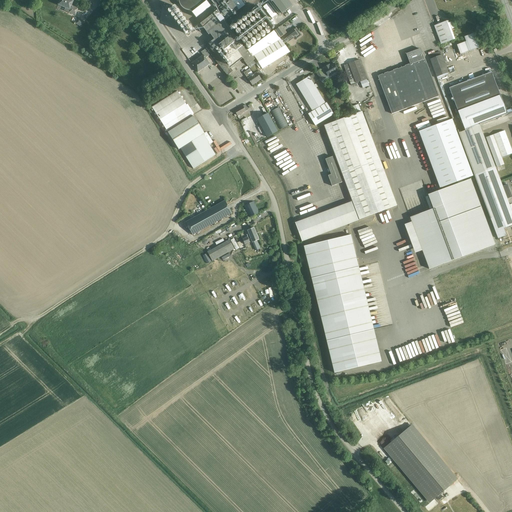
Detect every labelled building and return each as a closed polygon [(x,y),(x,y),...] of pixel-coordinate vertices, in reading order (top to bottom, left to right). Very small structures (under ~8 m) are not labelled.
[(71,0),(60,0),(59,5),(65,8),(64,10),(75,15),(78,8),(72,5),(74,1),(73,1),(71,0)] [(178,0),(179,1),(179,2),(180,4),(181,5),(181,7),(183,8),(184,9),(185,9),(186,10),(188,10),(189,11),(190,11),(191,11),(193,14),(196,18),(202,13),(210,6),(205,0),(178,0)] [(210,0),(216,7),(218,9),(216,11),(212,14),(209,16),(201,22),(196,26),(200,32),(203,29),(208,35),(210,34),(214,39),(204,46),(217,63),(214,65),(215,66),(217,65),(220,69),(221,68),(226,75),(232,71),(229,67),(235,62),(233,60),(237,57),(231,49),(234,47),(244,60),(243,60),(247,65),(254,60),(246,50),(233,34),(234,33),(224,21),(245,4),(241,0),(210,0)] [(271,0),(275,5),(278,9),(280,12),(281,13),(282,14),(287,10),(292,6),(287,0),(271,0)] [(440,44),(454,39),(448,21),(434,26),(440,44)] [(275,31),(280,39),(287,34),(281,26),(275,31)] [(296,27),(282,37),(286,42),(288,40),(288,41),(294,37),(296,40),(302,36),(296,27)] [(289,51),(273,30),(249,48),(258,62),(261,68),(289,51)] [(479,48),(474,34),(469,35),(474,49),(479,48)] [(459,53),(467,51),(465,41),(457,43),(459,53)] [(198,72),(209,64),(205,58),(209,55),(205,50),(201,52),(203,55),(192,63),(198,72)] [(424,60),(423,60),(419,50),(406,54),(410,65),(378,77),(391,114),(438,97),(424,60)] [(437,77),(448,73),(441,56),(430,60),(437,77)] [(350,84),(366,78),(359,60),(343,66),(350,84)] [(327,81),(325,78),(338,70),(334,63),(329,66),(329,64),(323,68),(323,69),(321,70),(320,70),(316,73),(321,81),(323,84),(327,81)] [(449,88),(457,110),(464,128),(463,128),(464,131),(459,133),(474,175),(498,239),(506,236),(504,229),(511,225),(511,212),(507,199),(511,197),(507,184),(502,186),(500,182),(495,168),(482,132),(479,125),(507,114),(502,100),(492,73),(491,70),(484,73),(485,75),(459,85),(449,88)] [(245,71),(243,73),(252,85),(260,79),(255,73),(250,77),(247,73),(245,71)] [(317,81),(313,74),(296,84),(312,111),(307,114),(314,126),(333,115),(326,103),(325,103),(313,84),(317,81)] [(177,91),(152,107),(180,149),(182,148),(195,168),(217,154),(210,144),(214,142),(207,131),(205,133),(194,116),(177,91)] [(245,105),(243,106),(235,111),(237,116),(248,110),(245,105)] [(359,219),(396,205),(361,112),(324,125),(359,219)] [(268,114),(258,120),(267,137),(278,132),(268,114)] [(418,131),(440,188),(473,176),(452,119),(418,131)] [(505,164),(503,158),(511,154),(511,152),(504,131),(485,139),(494,161),(496,168),(505,164)] [(332,186),(342,182),(332,157),(325,159),(331,175),(328,176),(332,186)] [(495,245),(470,179),(428,195),(433,209),(410,217),(429,269),(495,245)] [(193,235),(232,213),(225,201),(186,222),(193,235)] [(351,201),(295,222),(302,241),(358,220),(351,201)] [(259,212),(254,202),(245,206),(250,217),(259,212)] [(253,242),(259,239),(254,228),(247,231),(253,242)] [(351,235),(304,246),(334,373),(381,362),(374,330),(369,331),(354,268),(359,267),(351,235)] [(230,240),(207,252),(212,261),(234,249),(230,240)] [(206,254),(203,256),(207,264),(211,262),(206,254)] [(458,313),(456,306),(455,306),(452,298),(446,300),(451,315),(458,313)] [(457,479),(412,426),(385,448),(430,502),(457,479)]
